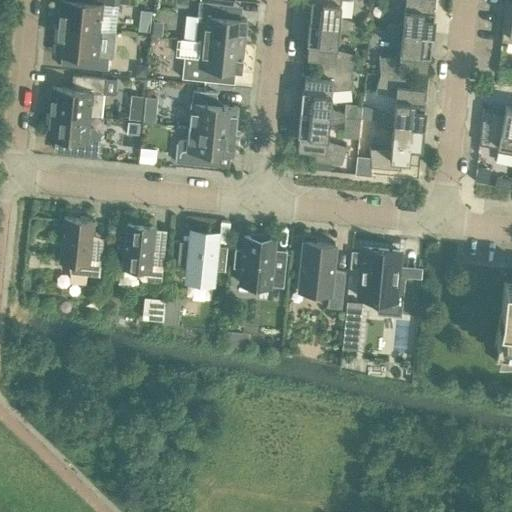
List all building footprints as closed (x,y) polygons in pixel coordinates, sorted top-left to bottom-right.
[(74,0),(60,0),(58,25),(99,29),(101,3),(113,4),(113,0),(83,0),(84,1),(74,0)] [(204,15),(202,40),(243,44),(246,18),(221,16),(223,3),(199,0),(197,14),(204,15)] [(312,0),(310,20),(353,24),(354,21),(339,15),(340,0),(312,0)] [(387,24),(387,28),(430,32),(432,0),(388,0),(404,4),(403,22),(387,24)] [(511,0),(505,0),(501,40),(511,41),(511,0)] [(139,20),(138,32),(149,33),(150,21),(139,20)] [(353,28),(353,24),(310,20),(306,57),(322,58),(321,67),(351,70),(355,53),(336,48),(337,30),(353,28)] [(96,56),(99,29),(58,25),(56,52),(78,54),(77,66),(107,69),(108,57),(96,56)] [(426,69),(430,32),(387,28),(386,31),(401,37),(399,54),(379,56),(380,73),(409,76),(410,67),(426,69)] [(115,31),(99,29),(96,56),(108,57),(112,57),(115,31)] [(241,70),(243,44),(202,40),(198,39),(196,55),(184,54),(182,77),(210,80),(211,67),(241,70)] [(352,88),(351,70),(321,67),(320,76),(305,75),(301,112),(344,116),(344,112),(330,107),(331,89),(352,88)] [(408,85),(409,76),(380,73),(375,90),(395,96),(393,113),(378,116),(377,119),(420,124),(424,87),(408,85)] [(79,89),(52,86),(50,111),(89,115),(99,116),(102,92),(103,92),(105,77),(81,75),(79,89)] [(192,89),(189,125),(235,130),(237,106),(215,103),(216,92),(192,89)] [(131,117),(157,118),(158,93),(132,92),(131,117)] [(362,134),(360,100),(345,101),(347,135),(362,134)] [(511,104),(511,105),(511,106),(504,105),(503,111),(482,107),(479,143),(497,147),(496,150),(511,153),(511,104)] [(88,127),(89,115),(50,111),(47,136),(74,138),(73,152),(97,155),(100,134),(94,128),(88,127)] [(344,119),(344,116),(301,112),(297,148),(313,150),(312,160),(314,160),(330,161),(341,163),(346,145),(326,139),(328,122),(344,119)] [(417,160),(420,124),(377,119),(377,123),(392,128),(390,146),(369,147),(371,166),(400,169),(401,159),(417,160)] [(232,154),(235,130),(189,125),(187,139),(181,139),(177,142),(175,161),(209,164),(210,151),(232,154)] [(330,161),(314,160),(313,169),(329,170),(330,161)] [(511,179),(496,176),(494,185),(510,188),(511,179)] [(91,239),(91,233),(93,219),(89,218),(89,216),(80,215),(80,217),(64,216),(59,260),(68,260),(70,272),(99,275),(103,241),(91,239)] [(122,266),(138,267),(137,274),(142,279),(161,281),(164,245),(153,244),(154,225),(127,222),(122,266)] [(233,267),(241,268),(239,282),(283,286),(287,249),(273,248),(275,237),(268,237),(269,233),(259,232),(259,239),(250,238),(250,235),(244,234),(243,247),(235,247),(233,267)] [(224,270),(227,245),(215,244),(215,243),(206,242),(206,243),(179,240),(176,265),(192,267),(191,277),(208,279),(209,268),(224,270)] [(299,290),(328,293),(327,306),(341,308),(345,270),(332,269),(335,243),(304,240),(299,290)] [(379,288),(378,298),(377,312),(401,314),(405,274),(397,274),(399,250),(363,246),(363,251),(361,268),(359,286),(379,288)] [(363,251),(351,250),(349,267),(361,268),(363,251)] [(496,352),(495,361),(511,362),(511,281),(503,281),(497,345),(496,352)] [(363,298),(346,298),(347,346),(364,346),(363,298)] [(164,303),(152,301),(150,317),(162,319),(164,303)] [(177,304),(165,303),(163,319),(175,320),(177,304)]
